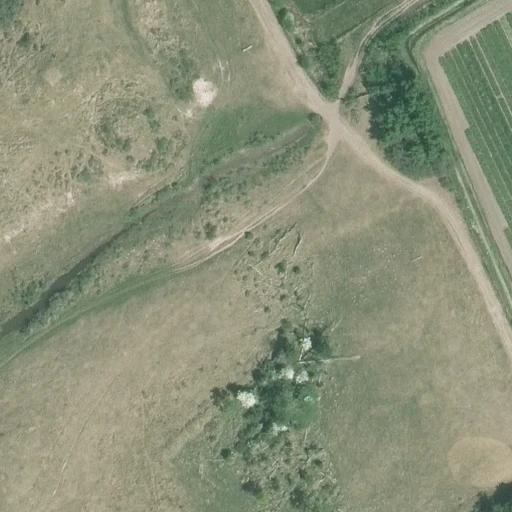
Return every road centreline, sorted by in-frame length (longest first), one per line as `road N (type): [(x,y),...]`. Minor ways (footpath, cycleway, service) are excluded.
road 1 (unknown): [(0,366),(40,333),(232,232),(334,149),(336,126)]
road 2 (track): [(414,0),(362,38),(336,126)]
